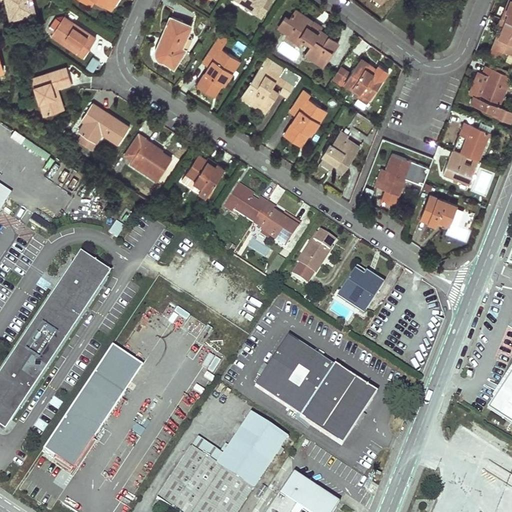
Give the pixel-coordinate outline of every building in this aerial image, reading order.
[(34,10),(31,0),(6,0),(10,16),(34,10)] [(245,0),(249,2),(247,4),(262,14),(270,0),(245,0)] [(511,0),(503,0),(502,5),(497,16),(499,17),(511,22),(511,0)] [(302,14),(294,9),(289,18),(283,15),(278,25),(287,31),(286,33),(301,42),(304,36),(312,41),(306,52),(324,63),(338,39),(332,35),(319,28),(320,24),(302,14)] [(94,35),(64,15),(57,16),(47,31),(52,34),(49,38),(80,58),(87,47),(94,35)] [(189,24),(169,15),(159,40),(155,50),(155,53),(156,56),(157,57),(159,59),(162,59),(173,65),(183,47),(181,46),(189,24)] [(511,22),(499,17),(494,31),(488,46),(511,55),(511,22)] [(231,35),(224,30),(205,59),(210,63),(198,82),(206,87),(215,93),(227,75),(229,76),(241,58),(224,46),(231,35)] [(367,59),(359,54),(349,70),(340,65),(332,77),(343,83),(344,81),(361,91),(358,95),(368,101),(383,76),(374,70),(377,66),(367,59)] [(267,55),(242,95),(254,103),(267,111),(279,92),(287,97),(296,83),(280,73),(284,66),(267,55)] [(94,72),(101,62),(92,56),(85,66),(94,72)] [(511,111),(511,76),(482,65),(479,72),(476,71),(472,84),(468,94),(471,95),(468,104),(492,113),(491,115),(509,121),(511,111)] [(69,74),(67,66),(33,77),(45,114),(64,108),(58,87),(72,83),(69,74)] [(311,93),(304,89),(290,110),(296,114),(284,133),(292,138),(301,144),(312,127),(314,129),(326,109),(308,98),(311,93)] [(101,108),(90,101),(80,118),(82,119),(76,128),(80,130),(74,138),(91,148),(102,131),(117,141),(127,125),(101,108)] [(489,125),(478,121),(477,126),(461,121),(458,129),(456,134),(463,136),(458,150),(468,154),(474,156),(477,157),(489,125)] [(347,132),(340,127),(332,141),(329,139),(322,151),(324,152),(319,159),(324,162),(341,172),(359,143),(346,135),(347,132)] [(152,145),(136,135),(122,157),(155,178),(170,156),(152,145)] [(24,138),(21,143),(47,158),(50,152),(24,138)] [(468,154),(458,150),(451,147),(446,163),(442,172),(470,182),(479,158),(477,157),(474,156),(471,163),(465,160),(468,154)] [(412,158),(391,150),(385,166),(381,165),(376,178),(383,181),(380,187),(385,189),(383,195),(388,197),(394,200),(397,192),(399,193),(412,158)] [(213,163),(205,158),(203,160),(195,155),(183,174),(191,179),(190,181),(201,187),(197,192),(204,197),(222,168),(213,163)] [(0,209),(11,193),(0,185),(0,209)] [(249,226),(262,206),(256,201),(253,205),(250,202),(247,200),(249,198),(235,188),(220,210),(227,215),(229,212),(249,226)] [(457,202),(429,191),(419,216),(427,218),(436,222),(436,220),(442,222),(442,220),(449,223),(457,202)] [(262,206),(249,226),(257,232),(256,234),(279,250),(295,227),(278,216),(276,220),(272,217),(268,215),(271,211),(262,206)] [(451,220),(458,222),(463,209),(456,207),(451,220)] [(117,238),(124,225),(115,221),(109,233),(117,238)] [(326,236),(317,230),(296,262),(297,263),(291,272),(305,281),(311,272),(312,273),(333,241),(326,236)] [(108,271),(77,251),(0,369),(0,426),(4,429),(108,271)] [(276,275),(284,259),(276,255),(268,271),(276,275)] [(366,273),(354,265),(334,296),(360,313),(380,282),(366,273)] [(325,296),(317,308),(323,312),(330,300),(325,296)] [(327,360),(288,335),(268,365),(264,363),(258,374),(261,376),(255,385),(300,414),(299,416),(342,443),(376,390),(334,363),(335,361),(329,357),(327,360)] [(146,367),(114,345),(44,449),(77,471),(146,367)] [(511,363),(491,395),(492,398),(487,407),(511,423),(511,363)] [(234,511),(287,434),(251,410),(222,453),(198,436),(157,497),(179,511),(234,511)] [(327,511),(336,499),(290,469),(261,511),(285,511),(293,501),(310,511),(327,511)]
